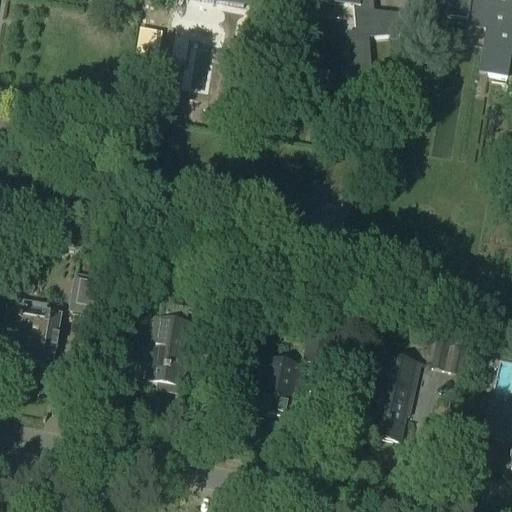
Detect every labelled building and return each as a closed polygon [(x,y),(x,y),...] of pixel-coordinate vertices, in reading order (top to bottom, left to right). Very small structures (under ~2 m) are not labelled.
[(184,0),(184,1),(244,11),(245,0),(184,0)] [(314,0),(313,5),(352,11),(355,37),(346,38),(350,76),(369,75),(370,84),(371,84),(367,40),(373,40),(373,42),(388,37),(402,37),(405,17),(392,16),(372,18),(370,0),(314,0)] [(511,0),(448,0),(446,21),(465,25),(462,47),(491,51),(486,78),(506,81),(511,44),(511,0)] [(242,26),(236,73),(253,75),(251,87),(265,89),(266,78),(270,79),(276,31),(242,26)] [(10,115),(7,132),(43,138),(46,121),(10,115)] [(277,192),(269,219),(298,229),(306,202),(277,192)] [(346,207),(319,207),(318,228),(345,228),(346,207)] [(222,263),(218,287),(241,291),(244,267),(222,263)] [(75,278),(69,313),(98,317),(103,283),(75,278)] [(9,301),(0,351),(0,361),(50,370),(59,318),(45,316),(47,307),(9,301)] [(191,329),(186,329),(154,323),(144,386),(161,388),(160,394),(179,397),(180,392),(181,392),(189,343),(186,343),(188,330),(191,331),(191,329)] [(310,324),(302,365),(313,368),(317,352),(330,355),(335,329),(310,324)] [(435,346),(429,371),(459,378),(465,353),(435,346)] [(364,403),(362,411),(366,418),(372,422),(368,440),(398,447),(406,409),(410,410),(418,369),(385,362),(377,398),(370,399),(364,403)] [(267,365),(256,417),(286,423),(290,403),(294,404),(301,372),(267,365)] [(511,406),(490,402),(479,436),(511,446),(511,456),(509,470),(511,470),(511,406)]
